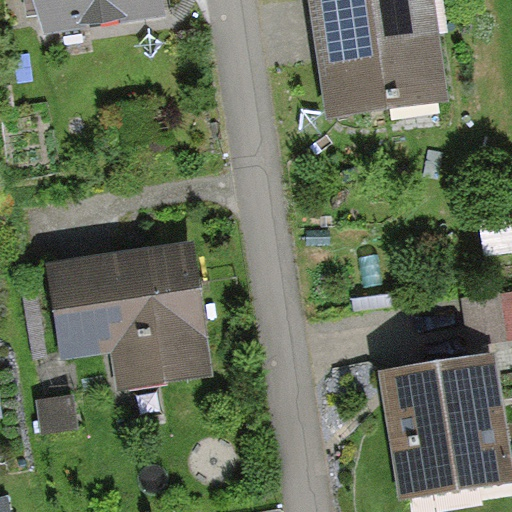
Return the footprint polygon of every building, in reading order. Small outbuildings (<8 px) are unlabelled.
[(54,0),(60,36),(183,18),(180,0),(54,0)] [(449,0),(320,0),(338,118),(464,100),(449,0)] [(203,246),(57,265),(70,362),(116,357),(120,394),(220,381),(203,246)] [(30,263),(35,357),(59,355),(54,262),(30,263)] [(498,299),(467,304),(473,344),(504,339),(498,299)] [(489,365),(391,380),(408,483),(505,468),(489,365)]
